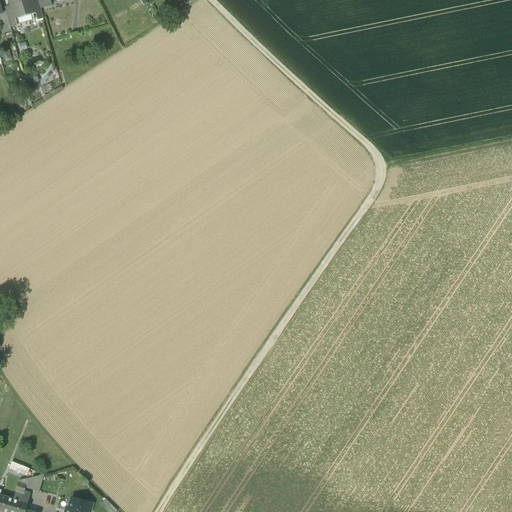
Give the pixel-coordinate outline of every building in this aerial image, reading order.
[(8,0),(11,6),(13,16),(14,16),(34,10),(35,10),(31,0),(8,0)] [(43,19),(37,0),(31,0),(35,10),(34,10),(37,21),(43,19)] [(37,0),(40,9),(51,6),(50,0),(37,0)] [(11,6),(5,8),(6,11),(10,28),(17,26),(14,16),(13,16),(11,6)] [(6,11),(0,12),(0,18),(4,33),(11,31),(10,28),(6,11)] [(18,482),(12,500),(27,504),(28,497),(35,499),(42,476),(18,482)] [(8,511),(12,500),(0,495),(0,511),(2,511),(8,511)] [(87,502),(71,498),(68,507),(67,507),(65,511),(85,511),(87,502)] [(27,504),(12,500),(8,511),(24,511),(25,511),(27,504)]
